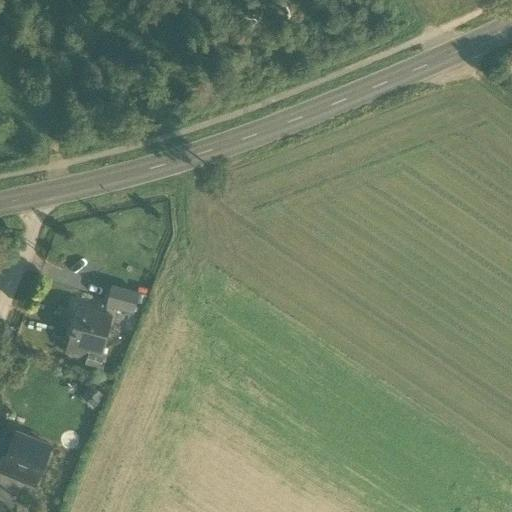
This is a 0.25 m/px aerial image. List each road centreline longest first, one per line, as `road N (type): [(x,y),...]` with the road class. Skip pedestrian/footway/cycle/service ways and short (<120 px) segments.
road 1 (secondary): [(45,194),(219,148),(511,26)]
road 2 (track): [(55,0),(53,167)]
road 3 (unclassified): [(0,319),(45,194)]
